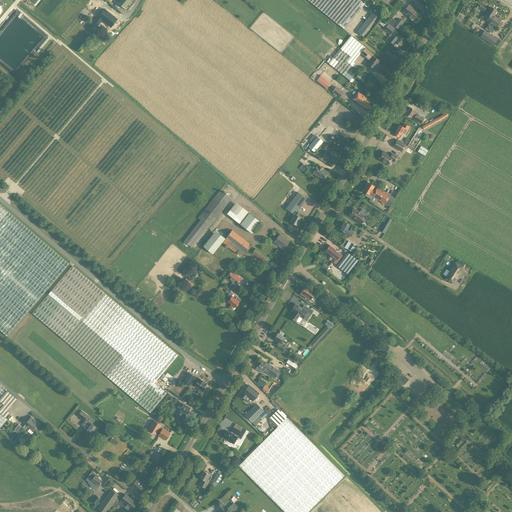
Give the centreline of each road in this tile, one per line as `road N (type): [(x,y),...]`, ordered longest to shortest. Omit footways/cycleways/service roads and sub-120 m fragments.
road 1 (unclassified): [(226,384),(435,19)]
road 2 (unclassified): [(226,384),(0,197)]
road 3 (unclassified): [(151,510),(0,383)]
road 4 (unclassified): [(165,488),(226,384)]
road 5 (unknown): [(329,207),(428,275)]
